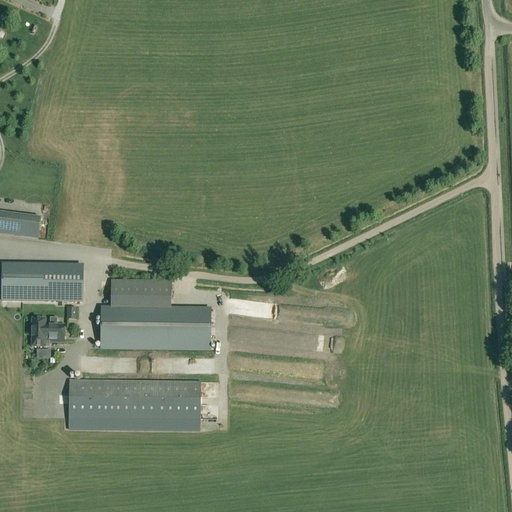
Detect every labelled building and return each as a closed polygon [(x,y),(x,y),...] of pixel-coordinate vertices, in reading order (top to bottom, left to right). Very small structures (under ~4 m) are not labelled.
[(0,213),(0,235),(38,240),(41,218),(0,213)] [(82,302),(82,269),(82,266),(38,266),(2,266),(1,302),(32,302),(37,302),(61,302),(82,302)] [(69,305),(70,318),(78,318),(78,304),(69,305)] [(210,351),(211,310),(102,309),(101,349),(210,351)] [(64,343),(65,326),(46,325),(46,320),(32,320),(32,348),(49,348),(50,343),(64,343)] [(199,420),(200,383),(69,382),(69,419),(199,420)]
